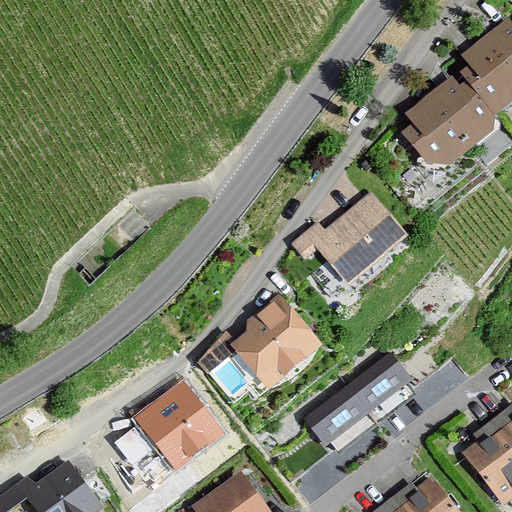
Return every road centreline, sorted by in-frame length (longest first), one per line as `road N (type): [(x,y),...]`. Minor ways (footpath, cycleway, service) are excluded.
road 1 (tertiary): [(385,0),(170,276),(112,330),(0,401)]
road 2 (residential): [(451,0),(196,353)]
road 3 (residential): [(500,368),(324,511)]
